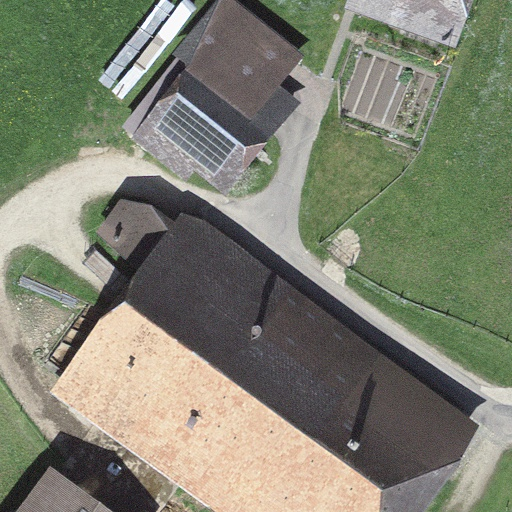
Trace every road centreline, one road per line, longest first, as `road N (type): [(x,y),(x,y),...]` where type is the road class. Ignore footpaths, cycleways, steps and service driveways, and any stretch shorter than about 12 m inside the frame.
road 1 (residential): [(511,412),(477,400),(221,209)]
road 2 (track): [(221,209),(119,175),(68,187),(0,221)]
